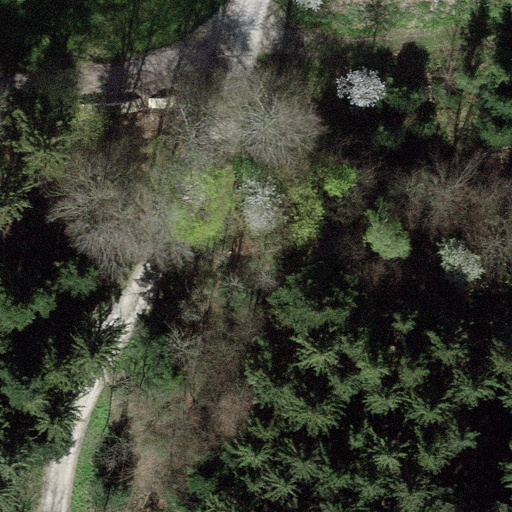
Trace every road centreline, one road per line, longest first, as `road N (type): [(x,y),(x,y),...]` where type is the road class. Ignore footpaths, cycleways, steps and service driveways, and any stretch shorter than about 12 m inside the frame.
road 1 (track): [(57,511),(65,440),(217,131),(238,43),(420,43),(511,30)]
road 2 (track): [(0,86),(145,71),(238,43),(252,0)]
